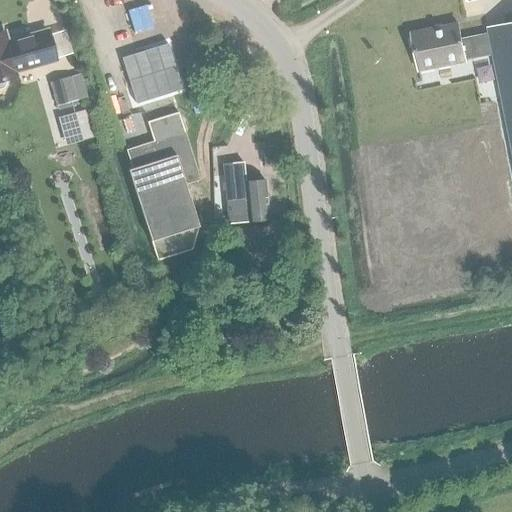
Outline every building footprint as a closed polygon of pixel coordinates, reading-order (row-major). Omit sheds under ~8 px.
[(511,23),(488,28),(489,34),(462,40),(458,24),(411,34),(419,71),(466,61),(466,60),(493,55),(511,149),(511,23)] [(0,88),(3,87),(5,84),(4,79),(16,76),(14,71),(56,60),(48,32),(6,43),(3,33),(0,33),(0,88)] [(70,77),(76,100),(86,97),(80,74),(70,77)] [(70,77),(70,76),(49,82),(55,105),(56,105),(76,100),(70,77)] [(78,105),(76,100),(56,105),(58,110),(78,105)] [(69,145),(97,136),(88,107),(60,116),(69,145)] [(184,185),(199,180),(178,113),(154,120),(160,139),(125,150),(131,169),(127,170),(156,261),(191,250),(197,227),(184,185)] [(264,180),(248,182),(246,159),(223,162),(229,223),(248,222),(268,220),(264,180)] [(0,245),(9,243),(4,223),(0,223),(0,245)] [(272,286),(269,235),(228,237),(229,272),(245,271),(247,271),(250,272),(252,272),(254,274),(256,275),(258,277),(260,279),(261,282),(261,284),(262,286),(262,287),(272,286)] [(218,311),(219,329),(237,328),(236,310),(218,311)] [(219,352),(213,336),(187,347),(193,362),(219,352)]
